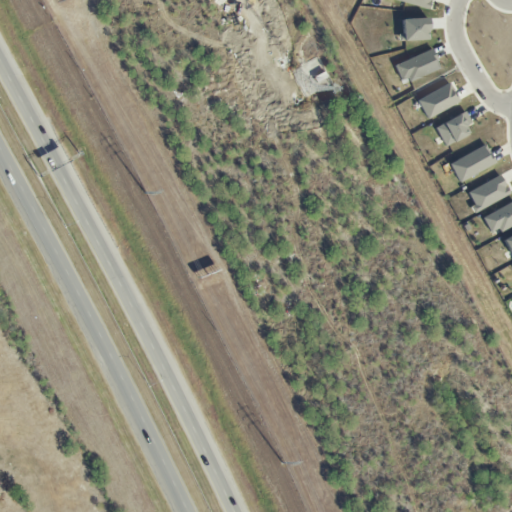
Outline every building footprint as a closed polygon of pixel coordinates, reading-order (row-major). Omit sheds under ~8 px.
[(392,0),(427,10),(429,0),(392,0)] [(399,19),(400,41),(428,40),(427,19),(399,19)] [(438,68),(430,49),(392,65),(401,84),(438,68)] [(416,100),(426,119),(458,102),(448,83),(416,100)] [(462,128),(469,124),(465,113),(434,126),(442,146),(465,136),(462,128)] [(458,183),(494,164),(484,145),(447,164),(458,183)] [(509,194),(498,175),(465,193),(475,212),(509,194)] [(511,225),(511,201),(481,218),(489,233),(496,229),(498,233),(511,225)] [(511,259),(511,258),(511,234),(501,239),(511,259)]
